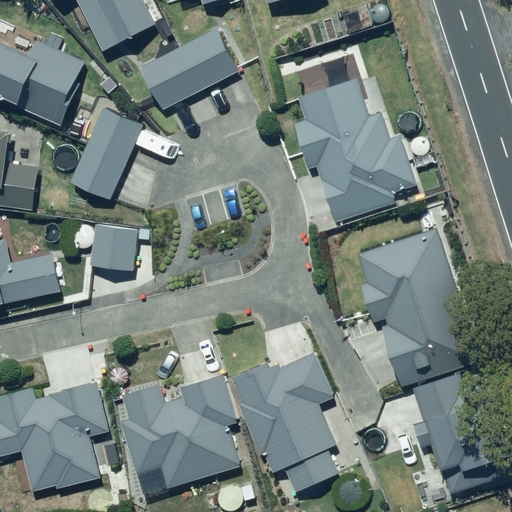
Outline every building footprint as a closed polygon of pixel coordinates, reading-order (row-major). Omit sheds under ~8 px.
[(159,19),(150,0),(81,0),(104,46),(159,19)] [(0,94),(62,118),(86,55),(0,22),(0,94)] [(223,25),(145,60),(165,104),(243,68),(223,25)] [(311,165),(320,162),(339,217),(399,196),(396,187),(417,179),(400,132),(393,135),(383,107),(369,112),(356,74),(300,94),(307,115),(295,119),(311,165)] [(145,120),(105,103),(74,176),(113,192),(145,120)] [(13,122),(0,120),(0,200),(33,204),(37,162),(9,159),(13,122)] [(139,222),(98,219),(95,264),(136,267),(139,222)] [(0,299),(62,288),(55,249),(12,257),(6,222),(0,223),(0,299)] [(417,379),(483,358),(439,225),(362,250),(372,279),(365,282),(377,319),(390,314),(391,319),(383,322),(403,384),(417,379)] [(245,397),(241,399),(262,447),(266,446),(276,469),(287,463),(298,488),(341,469),(330,443),(337,440),(321,402),(337,395),(317,348),(281,364),(277,353),(233,372),(245,397)] [(511,448),(483,358),(417,379),(453,490),(511,471),(511,448)] [(131,417),(124,419),(146,496),(194,483),(192,476),(244,461),(232,420),(239,418),(225,368),(180,380),(183,393),(166,398),(160,379),(124,389),(131,417)] [(0,451),(25,446),(35,485),(56,480),(57,484),(104,473),(94,433),(111,429),(99,377),(37,392),(34,383),(0,391),(0,414),(0,415),(0,451)]
